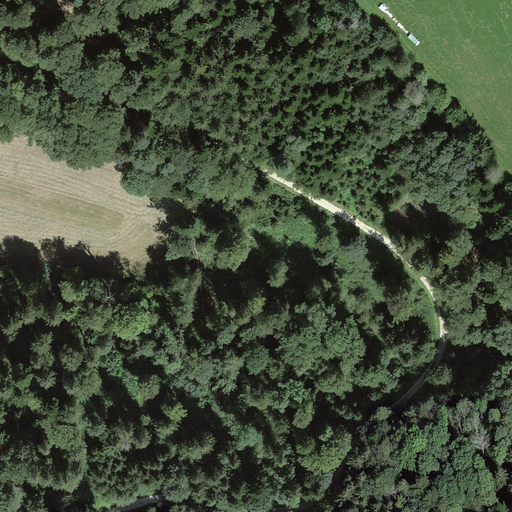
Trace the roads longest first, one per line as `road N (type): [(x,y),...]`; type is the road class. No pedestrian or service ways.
road 1 (track): [(296,511),(318,498),(363,438),(432,369),(443,348),(443,319),(431,289),(392,248),(171,105),(93,72),(0,49)]
road 2 (track): [(123,511),(174,499),(269,511)]
